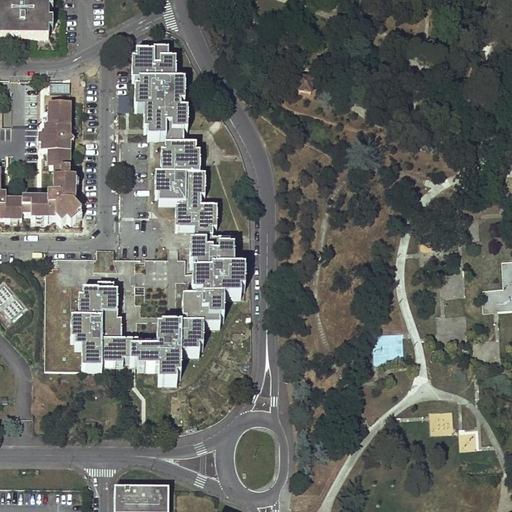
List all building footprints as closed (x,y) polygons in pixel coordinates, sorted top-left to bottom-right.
[(48,0),(0,0),(0,40),(48,41),(48,0)] [(152,56),(135,56),(135,63),(130,63),(130,85),(138,85),(138,92),(133,92),(133,114),(142,114),(142,136),(147,136),(146,143),(164,143),(164,150),(181,150),(181,136),(186,136),(186,114),(179,114),(179,107),(183,107),(183,85),(173,85),(174,63),(167,63),(167,54),(152,54),(152,56)] [(299,79),(297,92),(310,94),(312,81),(299,79)] [(46,157),(45,166),(47,166),(47,173),(50,173),(67,173),(67,166),(68,166),(69,151),(67,149),(72,143),(67,138),(69,137),(69,122),(68,122),(68,108),(48,108),(48,122),(46,122),(46,131),(42,131),(42,138),(37,138),(37,148),(39,148),(39,157),(46,157)] [(181,150),(164,150),(164,157),(159,157),(159,179),(154,179),(153,201),(158,201),(157,208),(177,208),(177,211),(174,211),(173,233),(193,233),(193,241),(211,241),(211,233),(215,233),(215,211),(199,211),(199,201),(203,201),(203,179),(197,179),(198,157),(194,157),(194,150),(181,150)] [(67,181),(67,173),(50,173),(51,199),(45,199),(45,204),(25,204),(25,221),(29,221),(29,226),(36,226),(36,228),(47,228),(47,225),(55,225),(61,231),(66,225),(70,229),(77,221),(76,220),(80,214),(71,205),(71,198),(73,198),(73,188),(72,188),(72,181),(67,181)] [(0,199),(0,225),(1,225),(1,227),(13,227),(13,226),(20,226),(20,221),(25,221),(25,204),(3,204),(3,199),(0,199)] [(211,245),(211,241),(193,241),(193,248),(188,248),(188,269),(194,269),(194,277),(191,277),(191,298),(199,298),(199,302),(181,302),(180,323),(185,323),(185,330),(202,331),(218,331),(218,324),(222,324),(223,302),(239,302),(239,295),(243,295),(243,273),(232,273),(233,251),(229,251),(229,245),(211,245)] [(102,268),(111,268),(111,253),(102,253),(102,268)] [(58,261),(57,286),(89,288),(91,263),(58,261)] [(145,287),(166,287),(166,262),(145,262),(145,287)] [(0,291),(0,308),(13,321),(24,309),(2,289),(0,291)] [(104,289),(97,289),(97,295),(82,295),(81,302),(77,301),(77,323),(69,323),(69,324),(69,345),(73,345),(73,352),(80,352),(80,374),(100,374),(100,370),(122,370),(122,366),(129,366),(129,355),(136,355),(136,346),(120,346),(120,324),(116,324),(116,296),(112,296),(112,289),(104,289)] [(201,352),(202,331),(185,330),(159,330),(159,332),(155,332),(154,346),(136,346),(136,355),(129,355),(129,366),(129,370),(136,370),(136,374),(157,374),(157,388),(174,388),(174,381),(179,381),(179,359),(197,359),(197,352),(201,352)] [(167,511),(168,494),(114,493),(114,503),(113,511),(167,511)]
